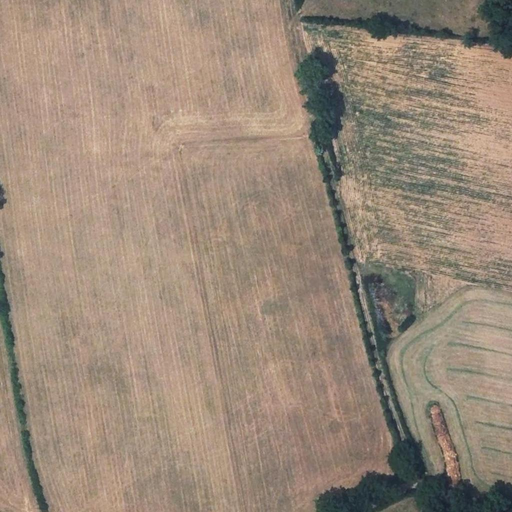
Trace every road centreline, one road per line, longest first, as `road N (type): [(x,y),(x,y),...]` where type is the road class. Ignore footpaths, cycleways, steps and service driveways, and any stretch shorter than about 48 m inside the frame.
road 1 (track): [(362,511),(417,482),(383,387),(291,0)]
road 2 (track): [(39,511),(0,301)]
